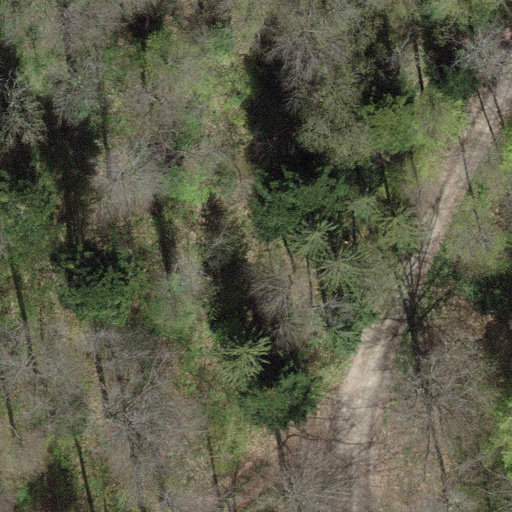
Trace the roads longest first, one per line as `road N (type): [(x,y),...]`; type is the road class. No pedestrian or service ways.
road 1 (track): [(511,60),(355,405),(367,511)]
road 2 (track): [(225,511),(286,452),(355,405)]
